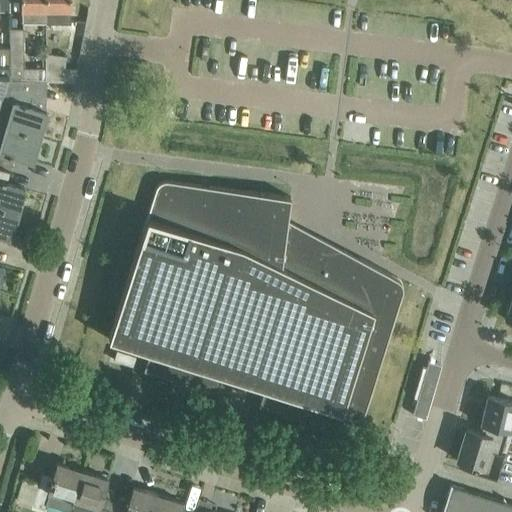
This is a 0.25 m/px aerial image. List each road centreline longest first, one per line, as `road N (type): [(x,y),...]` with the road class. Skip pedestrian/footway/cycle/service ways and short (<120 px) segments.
road 1 (residential): [(12,399),(88,137),(108,0)]
road 2 (residential): [(367,511),(12,399)]
road 3 (residential): [(511,184),(461,348)]
road 4 (residential): [(461,348),(411,511)]
